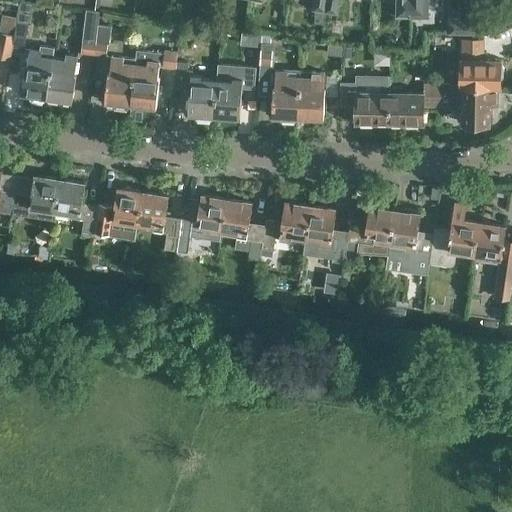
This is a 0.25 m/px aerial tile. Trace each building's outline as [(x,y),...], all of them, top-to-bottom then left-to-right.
[(313,0),(313,9),(324,11),(326,0),(313,0)] [(326,0),(324,11),(336,13),(338,0),(326,0)] [(397,0),(397,17),(409,18),(409,17),(409,0),(397,0)] [(449,8),(449,32),(473,32),(473,21),(459,21),(459,8),(449,8)] [(86,10),(81,53),(94,54),(98,24),(99,11),(86,10)] [(15,33),(13,45),(26,47),(29,22),(17,20),(15,33)] [(109,44),(111,26),(98,24),(94,54),(106,55),(108,44),(109,44)] [(0,55),(11,57),(13,45),(15,33),(0,30),(0,55)] [(217,81),(214,114),(240,117),(244,78),(259,79),(263,35),(246,34),(244,66),(228,65),(227,82),(217,81)] [(460,37),(459,83),(459,84),(495,85),(499,85),(499,79),(502,77),(502,68),(499,65),(499,59),(482,59),(482,38),(460,37)] [(327,54),(341,55),(342,44),(328,43),(327,54)] [(40,44),(39,49),(30,48),(27,64),(26,64),(21,92),(30,94),(29,99),(43,101),(44,96),(46,96),(52,57),(54,46),(40,44)] [(135,63),(131,104),(157,106),(160,77),(158,77),(160,64),(163,64),(163,66),(176,67),(177,59),(178,51),(165,49),(164,52),(137,49),(136,58),(135,63)] [(52,57),(46,96),(73,100),(77,72),(75,72),(78,55),(66,54),(65,59),(52,57)] [(136,58),(123,57),(111,56),(109,72),(107,72),(104,101),(114,102),(114,107),(128,108),(128,103),(131,104),(135,63),(136,58)] [(296,116),(298,116),(300,76),(288,75),(288,70),(276,69),(275,86),(274,86),(272,115),(282,115),(281,120),(296,121),(296,116)] [(300,76),(298,116),(324,117),(326,88),(324,88),(325,72),(312,71),(312,76),(300,76)] [(211,114),(214,114),(217,81),(199,79),(200,74),(191,74),(188,112),(197,113),(197,117),(211,119),(211,114)] [(355,89),(355,81),(340,80),(340,103),(355,103),(355,120),(376,120),(376,123),(388,123),(389,85),(377,85),(377,89),(355,89)] [(389,85),(388,123),(400,123),(400,121),(423,121),(423,105),(437,105),(438,83),(422,82),(422,89),(400,89),(400,85),(389,85)] [(438,83),(437,105),(451,105),(451,96),(462,96),(462,122),(467,122),(470,124),(480,125),(482,122),(488,122),(488,104),(495,104),(495,85),(459,84),(459,83),(438,83)] [(0,168),(0,210),(12,213),(14,196),(0,194),(0,185),(2,169),(0,168)] [(14,196),(12,213),(53,219),(54,213),(60,178),(34,174),(30,199),(14,196)] [(85,181),(60,178),(54,213),(84,218),(82,235),(93,237),(94,232),(97,210),(81,208),(85,181)] [(97,210),(94,232),(106,233),(107,227),(121,229),(121,231),(136,234),(139,222),(138,222),(142,191),(117,187),(113,212),(97,210)] [(138,222),(139,222),(153,224),(152,229),(166,231),(164,248),(175,250),(180,224),(164,221),(168,195),(142,191),(138,222)] [(180,224),(175,250),(176,250),(175,256),(179,256),(180,251),(188,252),(191,231),(205,233),(206,228),(221,230),(226,198),(200,195),(197,220),(180,218),(180,224)] [(226,198),(221,230),(235,232),(235,237),(236,237),(235,247),(250,249),(248,260),(259,261),(261,247),(264,229),(248,227),(252,202),(226,198)] [(265,222),(264,229),(261,247),(272,249),(274,237),(304,242),(309,205),(284,201),(280,225),(265,222)] [(434,232),(429,262),(446,265),(451,265),(452,265),(453,265),(454,264),(454,263),(455,262),(456,251),(473,254),(477,221),(463,219),(466,204),(454,203),(450,230),(434,228),(434,232)] [(309,205),(304,242),(305,242),(303,253),(334,257),(333,260),(344,262),(345,257),(348,236),(331,233),(335,209),(309,205)] [(345,257),(356,258),(357,252),(387,255),(388,255),(394,210),(368,207),(364,231),(349,229),(348,236),(345,257)] [(388,255),(387,255),(387,257),(415,270),(415,271),(428,273),(429,262),(434,232),(417,230),(420,214),(394,210),(388,255)] [(477,221),(473,254),(499,258),(497,276),(511,277),(511,240),(503,239),(505,225),(477,221)]
